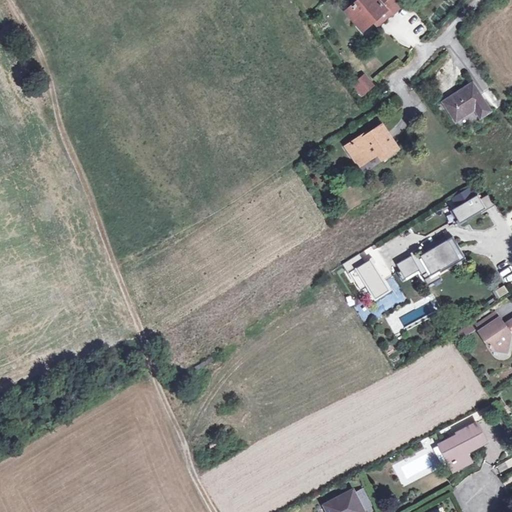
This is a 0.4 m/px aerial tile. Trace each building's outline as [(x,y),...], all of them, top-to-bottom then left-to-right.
[(357,0),(348,9),(349,9),(365,28),(373,21),(387,9),(391,14),(392,14),(403,4),(399,0),(357,0)] [(365,28),(349,9),(346,12),(362,31),(365,28)] [(391,14),(387,9),(373,21),(378,26),(391,14)] [(360,82),(366,90),(367,92),(375,87),(369,76),(360,82)] [(362,92),(366,90),(360,82),(357,84),(362,92)] [(490,110),(472,83),(443,101),(456,120),(475,108),(480,117),(490,110)] [(382,125),(366,135),(362,138),(358,137),(358,139),(347,146),(359,164),(376,152),(382,148),(386,155),(397,147),(382,125)] [(382,148),(376,152),(380,159),(386,155),(382,148)] [(469,188),(453,198),(457,207),(460,212),(477,202),(469,188)] [(487,208),(494,205),(489,194),(482,198),(487,208)] [(457,207),(453,198),(446,201),(451,210),(457,207)] [(425,263),(432,274),(463,255),(452,237),(415,258),(420,266),(425,263)] [(495,290),(499,297),(509,292),(505,285),(495,290)] [(475,325),(479,330),(499,316),(495,311),(475,325)] [(511,317),(504,323),(499,316),(479,330),(492,349),(507,352),(510,336),(507,332),(511,329),(511,317)] [(473,327),(470,323),(457,332),(460,336),(473,327)] [(467,452),(487,442),(477,422),(438,442),(453,471),(472,462),(467,452)] [(324,504),(327,511),(364,511),(353,489),(324,504)]
